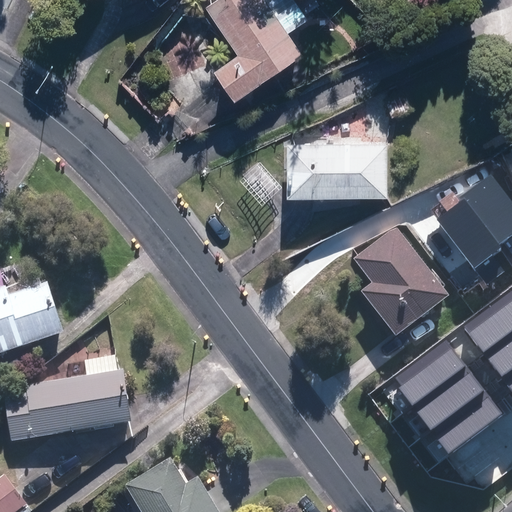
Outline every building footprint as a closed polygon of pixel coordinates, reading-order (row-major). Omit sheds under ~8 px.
[(216,75),(236,103),(304,56),(289,35),(309,21),(305,15),(319,6),(314,0),(221,0),(206,10),(240,58),(216,75)] [(383,101),(391,120),(409,112),(401,94),(383,101)] [(287,146),(287,200),(386,200),(386,146),(287,146)] [(281,181),(260,161),(240,180),(260,201),(281,181)] [(511,234),(511,201),(492,175),(463,197),(465,200),(438,220),(474,269),(501,249),(498,245),(511,234)] [(372,282),(361,291),(395,337),(449,296),(396,225),(353,257),(372,282)] [(0,288),(0,354),(69,332),(53,282),(46,284),(24,292),(14,295),(10,286),(0,288)] [(511,291),(464,327),(483,352),(511,330),(511,291)] [(511,330),(483,352),(502,378),(511,371),(511,330)] [(447,340),(393,379),(414,408),(468,369),(447,340)] [(119,355),(83,360),(85,376),(27,384),(28,395),(5,398),(12,440),(138,421),(129,368),(121,369),(119,355)] [(468,369),(414,408),(432,432),(486,393),(469,368),(468,369)] [(511,371),(502,378),(511,391),(511,371)] [(503,415),(486,393),(432,432),(449,454),(503,415)] [(171,458),(127,485),(143,511),(217,511),(195,477),(186,483),(171,458)] [(0,481),(0,511),(19,511),(28,506),(6,477),(0,481)]
